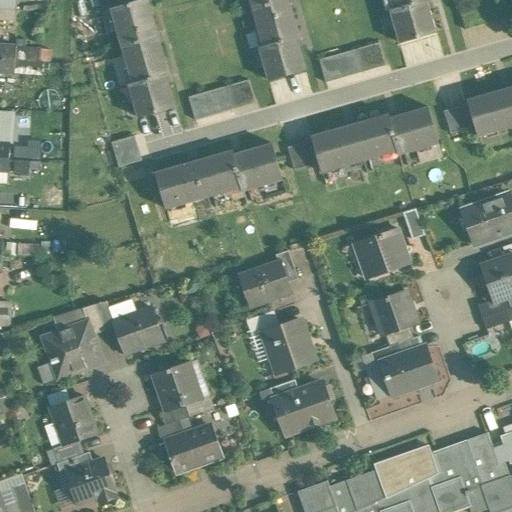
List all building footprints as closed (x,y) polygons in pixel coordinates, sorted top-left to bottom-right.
[(17,0),(0,0),(0,8),(16,10),(17,0)] [(157,0),(142,0),(119,6),(139,78),(169,70),(176,68),(157,0)] [(294,0),(254,0),(265,41),(300,31),(302,31),(294,0)] [(403,0),(397,2),(393,3),(402,36),(441,26),(433,0),(403,0)] [(505,0),(481,0),(460,6),(466,29),(510,16),(505,0)] [(16,10),(0,8),(0,19),(16,21),(16,10)] [(265,41),(261,42),(270,75),(309,65),(300,31),(265,41)] [(379,42),(367,46),(374,68),(385,65),(379,42)] [(367,46),(356,49),(362,72),(374,68),(367,46)] [(43,57),(52,57),(52,48),(14,47),(13,71),(43,72),(43,57)] [(356,49),(343,52),(350,75),(362,72),(356,49)] [(343,52),(332,56),(338,79),(350,75),(343,52)] [(338,79),(332,56),(319,59),(325,82),(338,79)] [(139,78),(130,81),(139,114),(178,103),(169,70),(139,78)] [(256,103),(249,79),(237,83),(244,106),(256,103)] [(237,83),(226,86),(233,109),(244,106),(237,83)] [(511,83),(469,96),(480,133),(511,123),(511,83)] [(226,86),(213,90),(220,113),(233,109),(226,86)] [(213,90),(201,93),(208,116),(220,113),(213,90)] [(201,93),(188,97),(195,120),(208,116),(201,93)] [(443,138),(432,101),(394,112),(404,146),(405,149),(443,138)] [(469,103),(444,110),(451,133),(476,126),(469,103)] [(393,108),(312,131),(323,169),(404,146),(394,112),(393,108)] [(135,135),(112,141),(119,166),(142,160),(135,135)] [(24,156),(42,156),(43,138),(24,138),(24,156)] [(287,176),(276,138),(237,149),(247,183),(248,187),(287,176)] [(313,139),(288,146),(294,169),(319,162),(313,139)] [(236,146),(156,169),(166,206),(247,183),(237,149),(236,146)] [(9,157),(0,156),(0,170),(8,171),(9,157)] [(15,172),(30,171),(29,157),(14,158),(15,172)] [(511,196),(511,193),(462,210),(463,212),(466,211),(477,240),(473,242),(474,244),(511,230),(511,196)] [(425,234),(416,208),(403,212),(413,239),(425,234)] [(61,228),(61,209),(36,209),(35,228),(61,228)] [(398,228),(354,243),(361,263),(369,260),(374,275),(410,262),(398,228)] [(289,249),(276,254),(279,261),(280,261),(287,282),(299,278),(289,249)] [(511,255),(481,267),(492,299),(493,301),(507,296),(511,293),(511,255)] [(279,261),(241,275),(252,305),(290,291),(287,282),(280,261),(279,261)] [(406,289),(372,302),(383,334),(388,333),(410,325),(418,322),(406,289)] [(507,296),(493,301),(492,299),(478,304),(483,317),(511,307),(507,296)] [(0,323),(13,324),(13,298),(0,298),(0,323)] [(107,300),(95,304),(105,330),(116,326),(114,319),(107,300)] [(95,304),(83,307),(87,320),(89,320),(94,334),(105,330),(95,304)] [(152,306),(114,319),(116,326),(126,354),(164,340),(152,306)] [(511,306),(511,307),(483,317),(487,328),(511,319),(511,306)] [(274,310),(247,320),(253,337),(264,333),(268,331),(268,329),(279,325),(274,310)] [(279,325),(268,329),(268,331),(264,333),(278,372),(315,359),(300,318),(279,325)] [(87,320),(43,336),(58,377),(103,361),(94,334),(89,320),(87,320)] [(410,325),(388,333),(392,345),(400,342),(414,337),(410,325)] [(414,337),(400,342),(404,353),(384,360),(385,362),(376,365),(371,352),(353,359),(357,371),(367,367),(378,398),(392,394),(437,378),(426,346),(424,346),(420,335),(414,337)] [(392,345),(371,352),(376,365),(385,362),(384,360),(404,353),(400,342),(392,345)] [(190,360),(152,374),(153,375),(155,374),(167,410),(168,411),(187,404),(204,398),(203,397),(201,398),(189,362),(191,362),(190,360)] [(295,379),(270,388),(275,400),(296,393),(295,392),(299,390),(295,379)] [(296,393),(275,400),(286,433),(335,416),(323,382),(299,390),(295,392),(296,393)] [(83,394),(51,406),(65,444),(65,445),(80,440),(97,434),(83,394)] [(187,404),(168,411),(167,410),(162,412),(166,424),(190,416),(187,404)] [(212,420),(164,437),(177,474),(225,457),(212,420)] [(377,470),(329,487),(327,482),(298,492),(305,511),(446,511),(468,505),(470,511),(480,511),(491,508),(492,511),(511,511),(511,485),(509,478),(511,478),(510,475),(509,476),(503,461),(498,463),(487,432),(430,452),(436,472),(387,496),(377,470)] [(80,440),(65,445),(65,444),(53,448),(58,462),(85,453),(80,440)] [(58,462),(57,463),(62,475),(66,473),(66,472),(94,462),(90,451),(85,453),(58,462)] [(94,462),(66,472),(66,473),(77,503),(97,495),(100,503),(118,497),(115,489),(116,489),(106,458),(94,462)] [(35,511),(25,482),(10,487),(15,501),(19,511),(35,511)] [(0,499),(0,511),(19,511),(15,501),(2,505),(0,499)]
